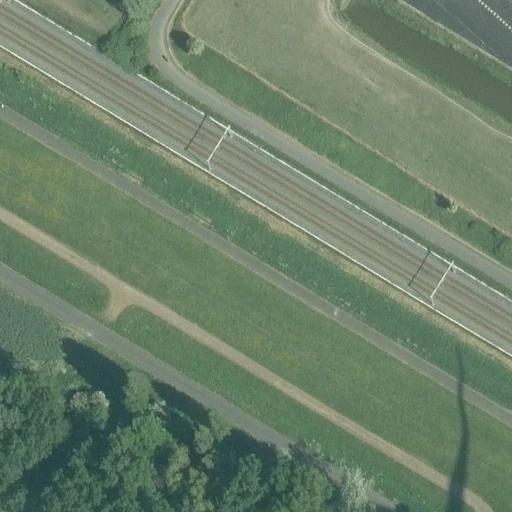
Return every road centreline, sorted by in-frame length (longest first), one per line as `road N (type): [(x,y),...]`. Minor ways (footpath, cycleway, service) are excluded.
road 1 (track): [(466,496),(0,212)]
road 2 (unknown): [(511,269),(183,71),(170,26),(189,0)]
